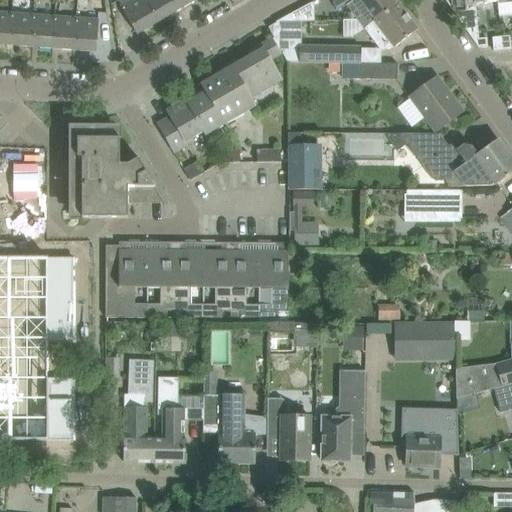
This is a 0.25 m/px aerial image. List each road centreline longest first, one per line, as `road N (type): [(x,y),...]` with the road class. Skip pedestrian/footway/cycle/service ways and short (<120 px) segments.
road 1 (residential): [(116,89),(187,220),(179,228),(107,227)]
road 2 (residential): [(276,0),(116,89)]
road 3 (residential): [(511,131),(422,0)]
